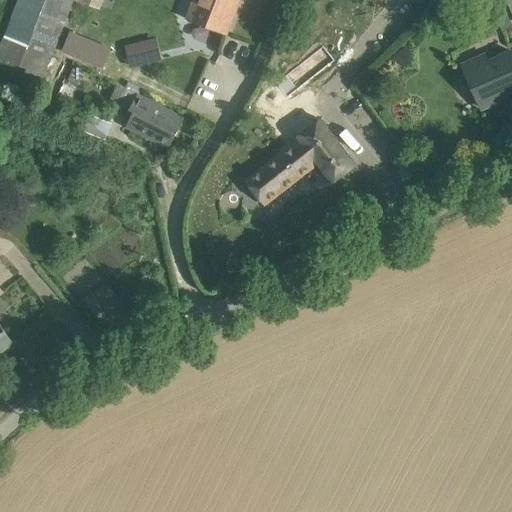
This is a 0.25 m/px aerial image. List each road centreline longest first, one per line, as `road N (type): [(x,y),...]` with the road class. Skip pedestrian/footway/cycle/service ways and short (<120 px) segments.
road 1 (unclassified): [(0,454),(88,377),(511,173)]
road 2 (track): [(215,314),(194,305),(177,265),(171,210),(283,0)]
